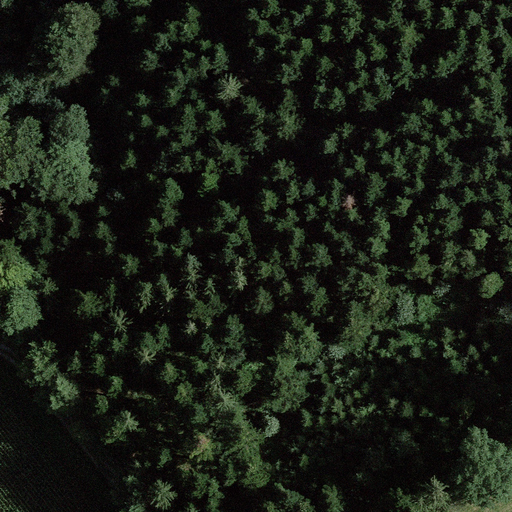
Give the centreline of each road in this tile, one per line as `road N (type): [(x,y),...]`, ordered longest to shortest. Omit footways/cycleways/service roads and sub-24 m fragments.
road 1 (track): [(511,87),(380,131),(338,132),(289,112),(248,77),(207,0)]
road 2 (track): [(0,346),(30,365),(146,511)]
